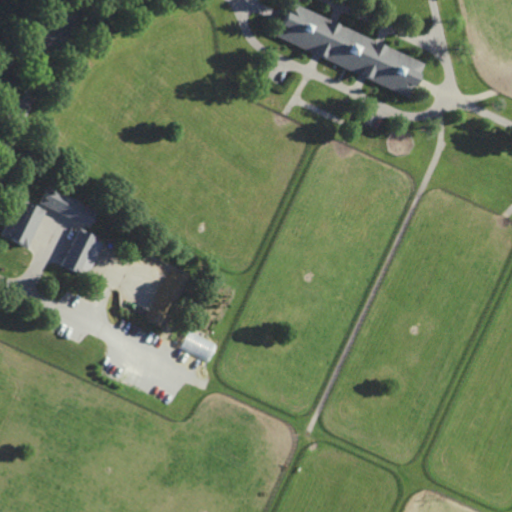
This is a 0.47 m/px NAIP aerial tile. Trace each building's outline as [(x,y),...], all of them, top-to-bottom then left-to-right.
[(405,96),(271,36),(287,1),(421,61),(405,96)] [(86,226),(40,202),(36,201),(45,183),(70,196),(95,209),(87,225),(86,226)] [(42,209),(23,247),(23,248),(0,236),(0,226),(6,215),(15,196),(37,207),(42,209)] [(85,274),(84,275),(75,271),(74,273),(57,265),(57,263),(76,226),(94,235),(92,238),(100,242),(85,274)] [(160,326),(155,324),(139,315),(146,302),(167,313),(166,314),(160,326)] [(209,360),(216,342),(186,331),(179,349),(209,360)]
